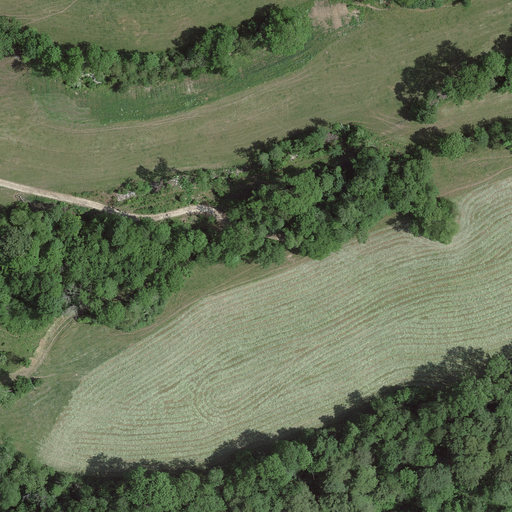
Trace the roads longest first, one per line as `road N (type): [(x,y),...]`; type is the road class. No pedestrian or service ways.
road 1 (track): [(313,247),(211,210),(146,219),(0,183)]
road 2 (track): [(113,211),(290,170),(413,126)]
road 3 (track): [(218,218),(215,238),(150,282),(68,319),(32,371),(0,379)]
